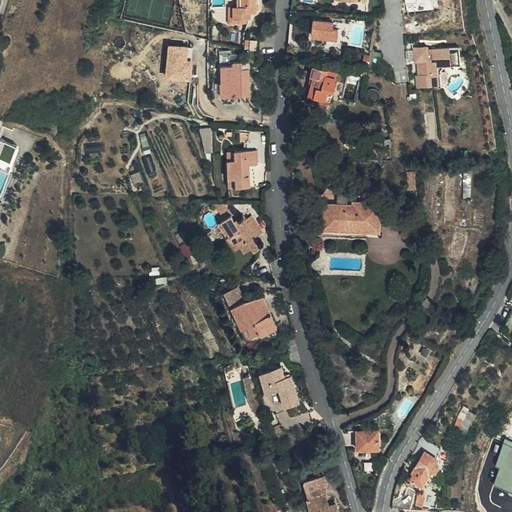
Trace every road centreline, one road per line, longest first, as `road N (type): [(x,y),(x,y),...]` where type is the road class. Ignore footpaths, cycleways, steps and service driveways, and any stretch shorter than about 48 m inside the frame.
road 1 (residential): [(360,511),(285,256),(285,0)]
road 2 (secondary): [(511,262),(482,325),(403,447),(382,511)]
road 3 (secondary): [(486,0),(511,126)]
